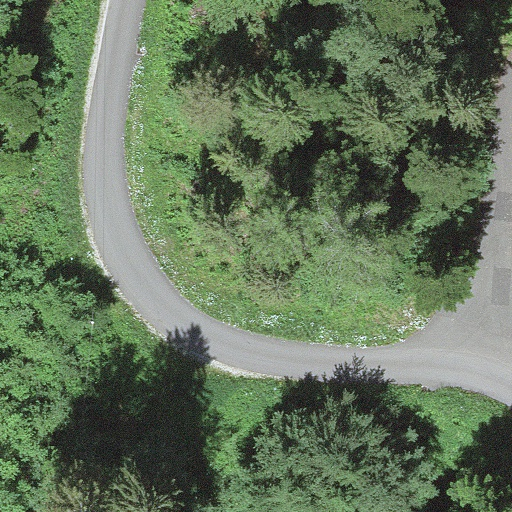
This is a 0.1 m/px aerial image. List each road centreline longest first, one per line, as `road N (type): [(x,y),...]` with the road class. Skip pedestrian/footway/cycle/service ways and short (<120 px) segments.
road 1 (unclassified): [(128,0),(104,165),(109,205),(146,284),(206,336),(259,352),(472,372)]
road 2 (unclassified): [(511,138),(472,372)]
